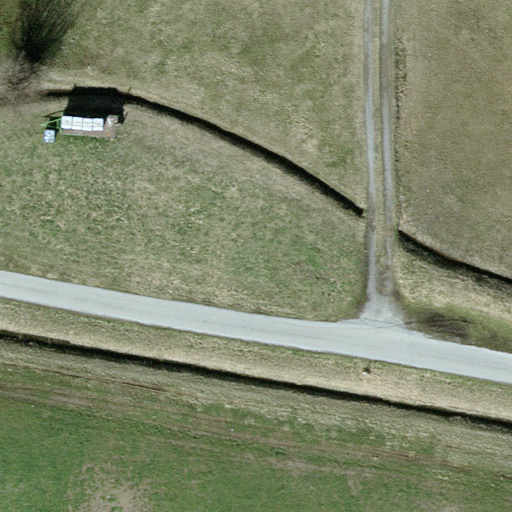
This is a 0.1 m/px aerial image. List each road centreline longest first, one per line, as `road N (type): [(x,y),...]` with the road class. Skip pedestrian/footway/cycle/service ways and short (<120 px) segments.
road 1 (unclassified): [(0,287),(511,380)]
road 2 (track): [(382,356),(400,0)]
